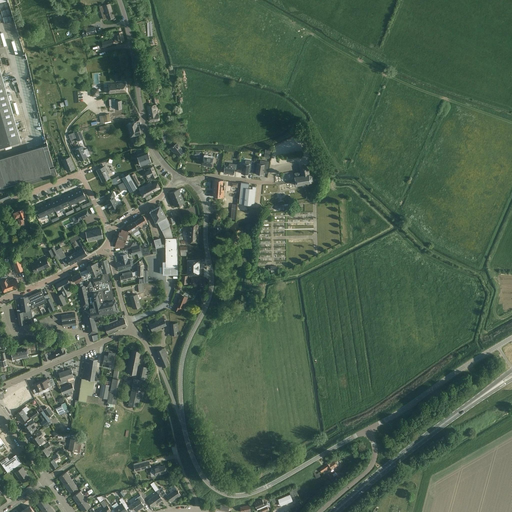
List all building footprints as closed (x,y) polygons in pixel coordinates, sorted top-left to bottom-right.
[(109,4),(105,5),(104,5),(108,20),(114,18),(109,4)] [(122,32),(113,34),(115,43),(124,41),(122,32)] [(18,42),(12,44),(15,56),(21,54),(18,42)] [(0,148),(21,142),(0,68),(0,148)] [(125,83),(120,83),(108,85),(109,93),(126,92),(125,83)] [(150,121),(154,120),(159,120),(159,115),(157,115),(156,110),(157,110),(157,105),(159,104),(158,98),(158,96),(153,97),(154,103),(156,103),(156,104),(147,106),(150,121)] [(109,105),(110,105),(115,105),(116,109),(122,108),(121,100),(115,101),(115,99),(109,99),(109,105)] [(137,127),(129,129),(131,136),(136,135),(141,133),(139,125),(137,126),(137,127)] [(83,139),(80,131),(74,133),(77,141),(83,139)] [(0,192),(57,176),(54,167),(54,168),(50,169),(49,167),(53,166),(47,145),(48,145),(46,140),(44,140),(44,141),(44,140),(46,140),(47,144),(43,145),(42,145),(43,146),(0,158),(0,185),(1,187),(0,187),(0,192)] [(177,143),(174,144),(170,148),(172,150),(174,150),(176,152),(175,153),(176,153),(178,156),(182,153),(184,152),(177,143)] [(75,150),(78,156),(80,160),(87,158),(82,147),(75,150)] [(147,152),(143,153),(137,155),(141,166),(151,162),(147,152)] [(203,157),(203,161),(202,165),(206,165),(206,166),(211,167),(212,158),(208,157),(208,156),(208,155),(205,154),(204,155),(203,157)] [(62,160),(65,166),(67,171),(75,168),(70,157),(62,160)] [(248,175),(249,169),(253,169),(254,162),(246,160),(245,163),(242,163),(241,173),(248,175)] [(259,175),(260,174),(263,175),(264,169),(267,169),(269,162),(260,161),(260,164),(257,163),(255,174),(256,174),(259,175)] [(224,166),(223,173),(234,174),(234,169),(237,169),(238,165),(229,164),(229,167),(224,166)] [(104,166),(101,168),(96,170),(102,182),(110,178),(104,166)] [(149,170),(147,171),(145,172),(148,178),(151,176),(152,178),(157,176),(153,166),(148,168),(149,170)] [(308,169),(306,166),(302,166),(300,170),(301,172),(294,173),(295,176),(294,177),(296,185),(302,184),(302,186),(306,186),(306,184),(308,184),(308,183),(311,183),(312,183),(311,182),(313,180),(314,180),(314,179),(313,179),(313,176),(313,175),(312,175),(309,174),(309,173),(308,169)] [(129,174),(122,178),(124,182),(130,192),(137,188),(133,181),(130,176),(129,174)] [(124,182),(122,178),(120,175),(116,178),(119,184),(123,182),(124,182)] [(119,184),(118,185),(121,191),(126,189),(123,182),(119,184)] [(150,182),(139,189),(144,198),(160,189),(156,182),(151,184),(150,182)] [(249,183),(241,182),(239,203),(254,205),(256,187),(252,186),(252,188),(249,188),(249,183)] [(81,188),(73,192),(78,202),(86,198),(81,188)] [(184,202),(179,189),(169,193),(175,206),(184,202)] [(66,194),(65,195),(70,205),(78,202),(73,192),(67,195),(66,194)] [(114,197),(115,196),(113,192),(107,195),(109,199),(106,200),(111,209),(118,206),(114,197)] [(65,195),(58,198),(63,208),(70,205),(65,195)] [(51,200),(50,201),(55,211),(55,212),(63,208),(58,198),(51,201),(51,200)] [(50,201),(43,204),(48,214),(55,211),(50,201)] [(81,205),(83,209),(92,205),(90,201),(81,205)] [(43,204),(35,208),(38,213),(36,215),(37,218),(40,217),(40,218),(48,214),(43,204)] [(169,222),(162,210),(160,206),(155,208),(167,230),(171,229),(170,225),(169,222)] [(17,211),(13,213),(15,218),(17,218),(19,222),(20,225),(25,223),(23,218),(26,217),(23,208),(17,211)] [(155,208),(150,211),(156,221),(154,222),(156,226),(159,225),(162,230),(165,238),(166,260),(160,260),(160,274),(179,274),(177,237),(173,237),(171,229),(167,230),(155,208)] [(135,221),(138,227),(140,226),(141,228),(148,224),(146,222),(147,221),(143,216),(135,221)] [(138,227),(135,221),(126,226),(130,232),(135,229),(136,231),(138,230),(137,228),(138,227)] [(190,223),(189,228),(188,243),(198,243),(198,233),(198,224),(190,223)] [(86,232),(88,241),(103,238),(100,228),(86,232)] [(117,237),(126,240),(128,235),(127,234),(128,232),(121,230),(121,232),(119,232),(117,237)] [(116,243),(115,246),(115,247),(116,247),(123,248),(124,246),(126,240),(117,237),(116,243)] [(156,248),(162,246),(160,238),(154,240),(156,248)] [(130,247),(126,249),(126,250),(132,248),(133,255),(134,258),(142,256),(141,253),(139,245),(130,247)] [(87,255),(84,251),(83,248),(78,250),(78,251),(77,251),(78,252),(79,252),(80,254),(78,255),(80,259),(87,255)] [(78,252),(77,251),(68,257),(67,255),(66,256),(63,251),(59,253),(65,265),(69,263),(70,265),(80,259),(78,255),(80,254),(79,252),(78,252)] [(49,266),(47,262),(46,258),(31,264),(35,273),(49,266)] [(110,271),(107,261),(107,259),(100,261),(96,263),(96,262),(87,266),(88,269),(84,271),(85,273),(82,275),(80,272),(72,276),(75,283),(78,281),(78,285),(83,306),(84,309),(83,310),(89,334),(98,332),(95,323),(99,322),(98,318),(94,319),(94,317),(118,311),(115,300),(114,300),(111,288),(112,288),(111,280),(110,281),(108,272),(110,271)] [(129,260),(122,261),(117,263),(119,269),(131,266),(129,260)] [(183,272),(189,272),(189,274),(194,274),(194,260),(183,261),(183,272)] [(133,279),(133,276),(137,275),(137,276),(143,276),(143,265),(137,264),(137,271),(132,272),(131,271),(124,273),(124,275),(120,276),(122,282),(133,279)] [(1,282),(2,287),(4,292),(19,287),(16,279),(13,280),(13,279),(9,281),(8,278),(7,277),(6,276),(5,276),(1,278),(1,279),(1,281),(0,281),(1,282)] [(70,284),(69,283),(67,279),(56,284),(58,290),(62,288),(63,290),(62,291),(63,293),(56,296),(61,306),(66,303),(62,296),(64,295),(65,297),(70,294),(67,288),(66,289),(65,286),(70,284)] [(152,290),(156,290),(156,284),(146,285),(146,293),(152,293),(152,290)] [(30,306),(31,309),(46,302),(41,291),(28,297),(29,307),(30,306)] [(184,293),(183,295),(180,294),(176,304),(175,304),(173,309),(179,311),(180,307),(183,308),(188,297),(187,297),(188,295),(187,294),(185,293),(184,293)] [(137,294),(135,295),(130,296),(133,308),(140,306),(137,294)] [(29,307),(28,297),(20,298),(22,312),(17,313),(19,324),(24,323),(23,316),(28,315),(28,317),(33,317),(33,316),(34,316),(34,315),(34,313),(33,312),(32,312),(31,309),(29,310),(31,309),(30,306),(29,307)] [(55,309),(50,298),(46,300),(49,307),(48,308),(50,312),(55,309)] [(61,315),(62,326),(76,325),(75,314),(61,315)] [(163,316),(154,320),(155,322),(150,324),(152,331),(166,325),(163,316)] [(127,325),(124,319),(115,322),(117,329),(127,325)] [(117,329),(115,322),(105,326),(107,333),(117,329)] [(67,355),(65,350),(64,350),(63,348),(59,349),(60,352),(50,356),(52,361),(67,355)] [(169,364),(166,356),(168,356),(165,348),(156,351),(162,367),(169,364)] [(9,353),(10,355),(11,360),(28,356),(27,353),(28,353),(27,349),(27,350),(26,349),(9,353)] [(140,351),(132,350),(131,355),(129,354),(126,372),(136,374),(140,351)] [(104,355),(103,362),(103,364),(109,365),(109,368),(113,368),(113,364),(114,358),(115,353),(111,353),(110,355),(108,355),(108,356),(104,355)] [(78,401),(86,402),(87,395),(92,395),(97,360),(89,359),(89,362),(86,362),(83,378),(82,378),(78,401)] [(108,399),(107,402),(116,404),(118,392),(117,392),(120,379),(118,379),(120,366),(115,365),(110,390),(109,390),(108,399)] [(145,390),(142,389),(143,386),(143,385),(144,379),(146,379),(148,367),(142,366),(139,379),(133,379),(132,384),(128,405),(138,407),(140,400),(142,400),(145,390)] [(73,376),(71,369),(59,373),(62,382),(67,380),(67,379),(73,376)] [(52,388),(51,386),(49,381),(46,382),(45,380),(40,382),(43,389),(44,392),(49,390),(49,389),(52,388)] [(109,390),(111,382),(104,381),(104,384),(102,384),(101,384),(99,397),(108,399),(109,390)] [(33,389),(35,393),(35,395),(39,394),(38,393),(41,392),(40,390),(43,389),(40,382),(34,385),(36,387),(33,389)] [(74,389),(74,388),(71,384),(61,388),(63,394),(66,393),(67,396),(73,394),(71,390),(74,389)] [(13,408),(14,409),(19,405),(18,404),(16,400),(19,398),(25,394),(23,390),(22,389),(13,396),(12,395),(6,400),(7,401),(9,404),(9,405),(12,408),(13,408)] [(26,406),(22,409),(22,410),(16,415),(18,418),(21,422),(28,418),(26,414),(28,413),(26,411),(29,410),(26,406)] [(43,410),(49,417),(53,414),(48,406),(43,410)] [(32,418),(39,413),(38,412),(37,410),(29,415),(32,418)] [(43,411),(39,413),(41,415),(40,416),(43,421),(41,422),(44,427),(44,426),(51,422),(48,418),(43,410),(43,411)] [(29,425),(25,428),(29,434),(31,432),(35,430),(37,429),(34,425),(35,424),(32,419),(27,422),(29,425)] [(37,445),(41,442),(44,440),(42,437),(39,438),(43,435),(43,434),(42,432),(41,432),(40,431),(35,434),(37,436),(33,439),(37,445)] [(68,450),(77,452),(80,452),(82,441),(79,441),(79,440),(70,438),(69,443),(67,443),(66,449),(68,450)] [(45,457),(50,453),(52,452),(49,448),(51,447),(48,442),(43,445),(45,448),(41,451),(45,457)] [(59,458),(56,454),(51,457),(53,459),(49,462),(53,468),(58,465),(55,461),(59,458)] [(12,469),(20,464),(21,463),(16,455),(7,461),(5,458),(0,462),(7,472),(12,469)] [(334,460),(333,461),(330,463),(328,461),(325,463),(326,465),(323,467),(319,469),(321,472),(328,467),(330,470),(332,468),(333,469),(334,469),(338,467),(338,464),(336,461),(334,460)] [(147,462),(134,465),(135,471),(149,467),(147,462)] [(18,476),(25,471),(22,467),(20,464),(12,469),(15,473),(15,472),(18,476)] [(152,470),(150,471),(151,476),(152,476),(155,475),(156,475),(159,474),(166,472),(164,465),(161,466),(157,467),(156,466),(152,468),(151,468),(152,470)] [(81,473),(76,467),(72,469),(77,476),(81,473)] [(29,477),(25,471),(18,476),(22,482),(29,477)] [(64,485),(72,479),(66,472),(59,477),(64,485)] [(72,479),(64,485),(70,492),(77,487),(72,479)] [(332,485),(329,480),(324,483),(327,488),(332,485)] [(291,497),(298,494),(296,488),(289,491),(291,497)] [(158,493),(148,500),(151,504),(152,507),(163,499),(161,497),(163,495),(159,489),(156,491),(158,493)] [(167,495),(171,501),(180,495),(178,492),(179,492),(178,491),(176,489),(167,495)] [(80,491),(77,494),(73,496),(78,504),(85,499),(80,491)] [(279,499),(281,505),(292,501),(290,494),(279,499)] [(141,496),(140,495),(135,499),(136,501),(131,504),(136,511),(141,507),(141,508),(144,506),(142,503),(145,502),(141,496)] [(42,511),(50,505),(44,498),(37,503),(42,511)] [(85,499),(78,504),(83,511),(91,507),(85,499)] [(262,499),(254,503),(257,509),(259,508),(261,511),(269,509),(266,503),(264,504),(262,499)] [(112,506),(114,509),(116,511),(124,511),(127,510),(126,508),(128,506),(124,500),(121,502),(122,503),(119,505),(117,503),(112,506)] [(104,501),(102,502),(101,502),(104,505),(100,508),(102,510),(99,511),(108,511),(111,510),(107,505),(104,501)]
